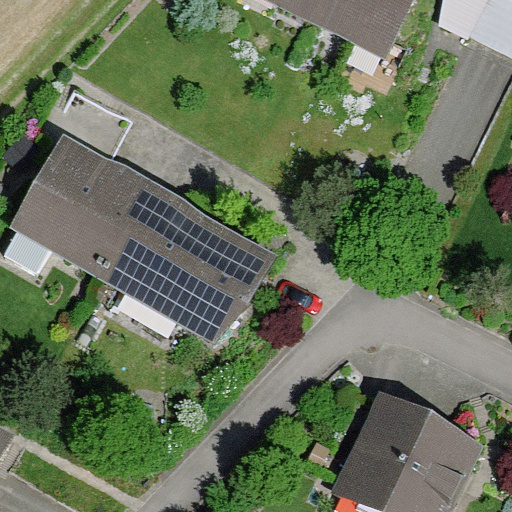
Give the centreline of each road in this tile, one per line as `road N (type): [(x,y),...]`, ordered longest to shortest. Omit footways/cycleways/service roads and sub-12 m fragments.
road 1 (residential): [(175,511),(386,299)]
road 2 (residential): [(488,111),(386,299)]
road 3 (residential): [(386,299),(511,366)]
